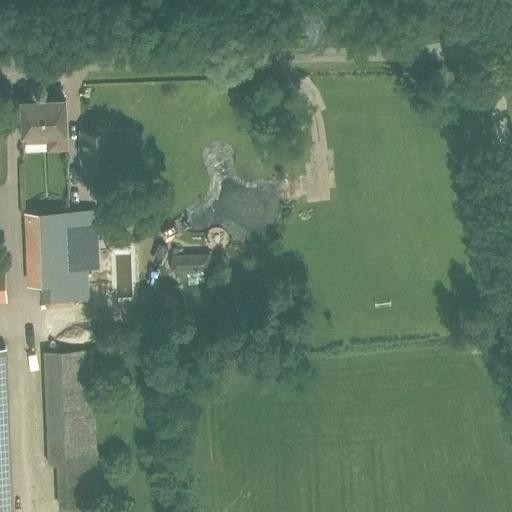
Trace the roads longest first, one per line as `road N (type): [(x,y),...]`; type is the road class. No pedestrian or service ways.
road 1 (unclassified): [(0,67),(483,51)]
road 2 (unclassified): [(511,181),(483,51)]
